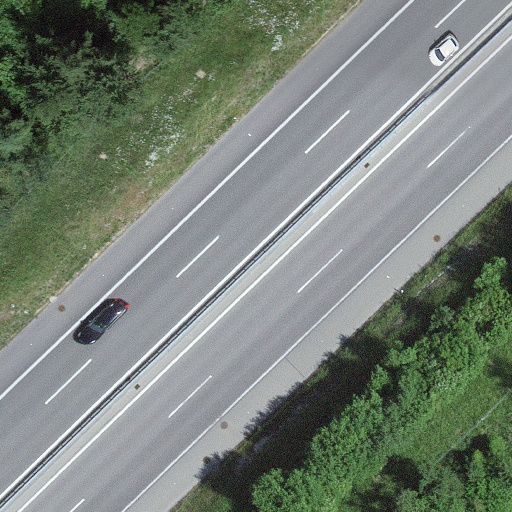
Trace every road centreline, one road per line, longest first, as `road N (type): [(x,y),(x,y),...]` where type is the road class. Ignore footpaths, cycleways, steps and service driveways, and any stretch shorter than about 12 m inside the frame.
road 1 (motorway): [(463,0),(0,446)]
road 2 (motorway): [(71,511),(511,87)]
